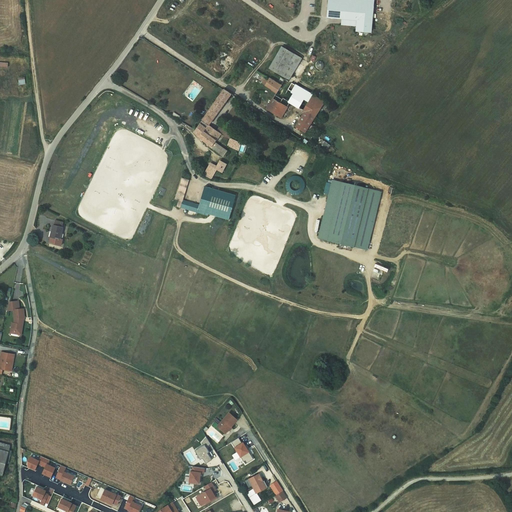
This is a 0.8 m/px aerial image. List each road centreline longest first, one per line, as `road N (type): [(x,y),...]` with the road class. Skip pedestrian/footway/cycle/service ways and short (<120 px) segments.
road 1 (unclassified): [(160,0),(47,154),(21,248)]
road 2 (unclassified): [(16,511),(17,430),(34,332),(21,248)]
road 3 (track): [(47,154),(24,0)]
road 4 (track): [(511,474),(411,479),(372,511)]
